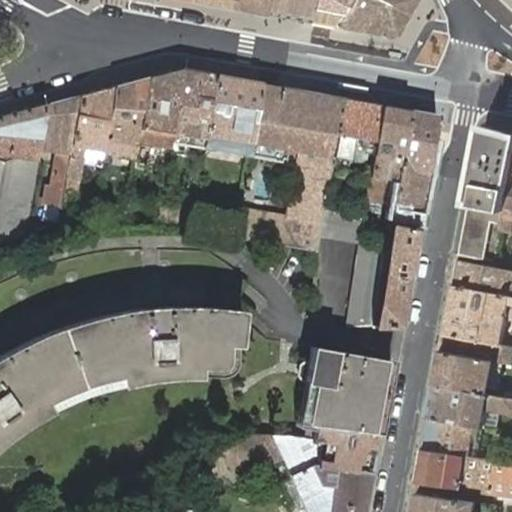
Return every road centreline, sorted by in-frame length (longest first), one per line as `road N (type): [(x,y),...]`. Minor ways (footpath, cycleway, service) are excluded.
road 1 (tertiary): [(391,511),(466,89)]
road 2 (tertiary): [(74,54),(143,38),(209,42),(466,89)]
